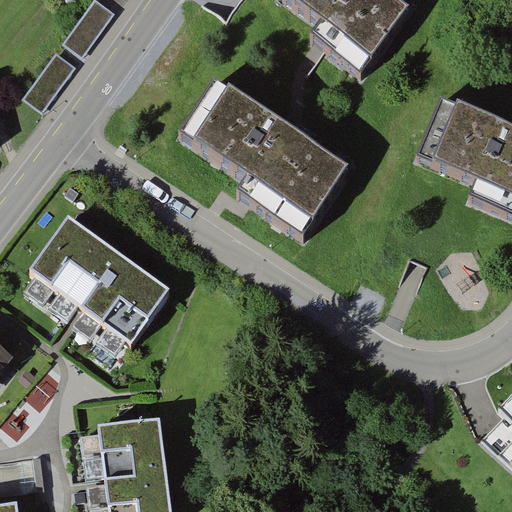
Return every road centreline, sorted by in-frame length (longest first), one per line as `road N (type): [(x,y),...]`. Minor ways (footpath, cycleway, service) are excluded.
road 1 (residential): [(511,340),(464,364),(388,356),(66,139)]
road 2 (residential): [(163,0),(66,139)]
